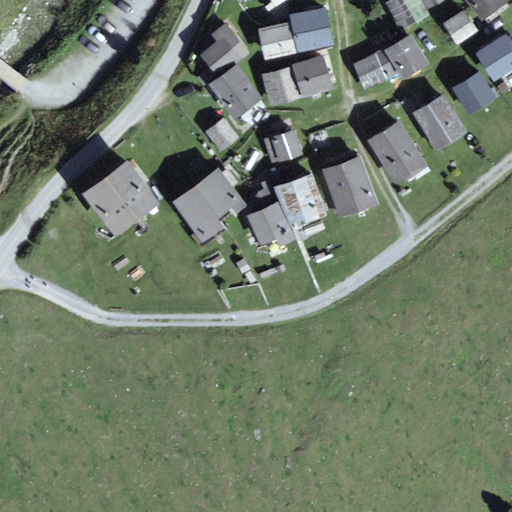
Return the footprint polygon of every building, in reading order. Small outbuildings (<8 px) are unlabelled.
[(261,0),(268,9),(280,0),(261,0)] [(419,0),(379,0),(391,29),(426,14),(419,0)] [(507,4),(504,0),(465,0),(480,22),(507,4)] [(323,44),(317,7),(254,19),(260,56),(323,44)] [(473,29),(463,12),(443,23),(452,40),(473,29)] [(195,71),(203,83),(233,62),(243,55),(218,19),(202,30),(210,42),(197,50),(206,63),(195,71)] [(366,98),(422,67),(403,34),(348,65),(366,98)] [(511,53),(503,35),(475,50),(492,83),(511,73),(511,53)] [(324,97),(318,58),(259,66),(264,105),(324,97)] [(233,62),(203,83),(224,118),(256,99),(233,62)] [(476,68),(449,85),(470,115),(496,98),(476,68)] [(436,93),(409,112),(436,150),(463,132),(436,93)] [(378,124),(402,110),(395,99),(371,113),(378,124)] [(423,167),(397,122),(368,139),(394,184),(423,167)] [(295,158),(285,127),(256,136),(266,167),(295,158)] [(154,204),(123,156),(79,185),(111,232),(154,204)] [(353,159),(316,169),(331,217),(367,206),(353,159)] [(212,166),(167,198),(193,233),(238,201),(212,166)] [(318,220),(306,173),(268,183),(281,230),(318,220)] [(253,245),(281,230),(268,183),(261,183),(240,214),(253,245)]
